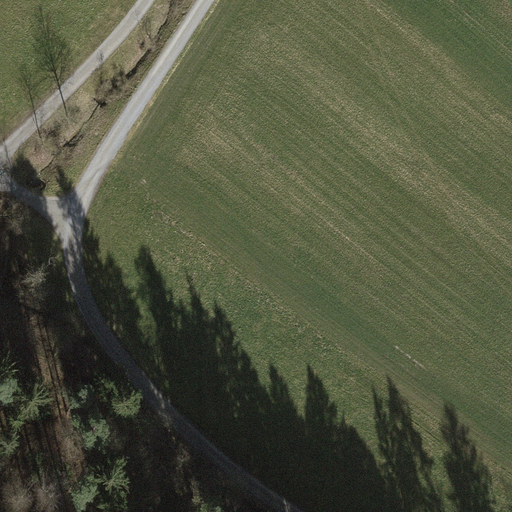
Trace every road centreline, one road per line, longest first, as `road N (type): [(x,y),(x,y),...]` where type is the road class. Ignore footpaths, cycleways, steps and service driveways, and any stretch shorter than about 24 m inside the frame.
road 1 (track): [(207,0),(106,149),(78,222),(83,277),(115,351),(186,429),(294,511)]
road 2 (track): [(0,166),(144,0)]
